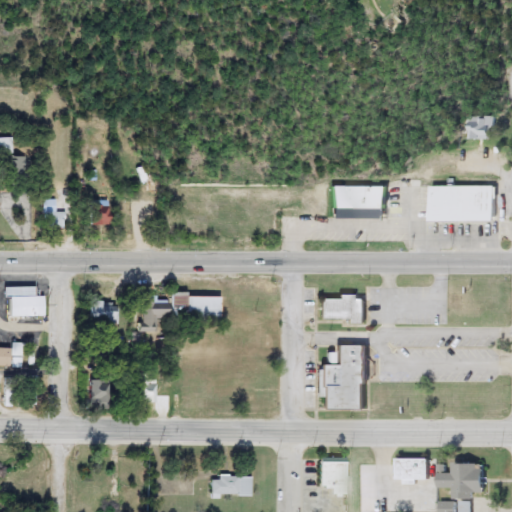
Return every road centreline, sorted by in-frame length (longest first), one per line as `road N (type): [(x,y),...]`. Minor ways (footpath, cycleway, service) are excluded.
road 1 (primary): [(0,423),(511,428)]
road 2 (primary): [(511,258),(0,257)]
road 3 (residential): [(62,257),(61,511)]
road 4 (residential): [(291,259),(287,511)]
